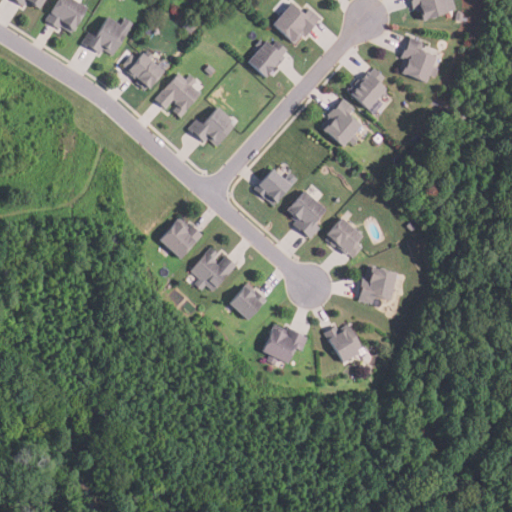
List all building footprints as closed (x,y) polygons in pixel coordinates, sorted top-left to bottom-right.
[(10,0),(33,12),(39,0),(10,0)] [(87,7),(75,0),(55,0),(43,20),(57,29),(59,26),(70,33),(87,7)] [(454,0),(457,10),(423,20),(420,11),(419,12),(417,8),(413,9),(410,0),(454,0)] [(293,44),(271,23),(291,2),(303,13),(308,7),(320,18),(315,23),(316,24),(305,36),(302,35),(293,44)] [(462,21),(455,20),(457,12),(464,13),(462,21)] [(132,23),(111,55),(101,49),(98,55),(80,43),(87,32),(93,36),(106,16),(119,24),(123,18),(132,23)] [(189,33),(180,28),(185,20),(194,26),(189,33)] [(246,61),(263,77),(267,72),(270,75),(273,72),(270,69),(273,65),(274,66),(283,57),(281,55),(286,50),(275,40),(270,45),(264,40),(263,41),(260,38),(254,45),(257,48),(246,61)] [(438,68),(434,77),(428,75),(425,82),(398,71),(403,59),(400,58),(406,43),(437,55),(432,66),(438,68)] [(169,63),(147,88),(146,87),(143,90),(135,83),(137,81),(125,71),(126,70),(121,65),(130,54),(135,58),(141,51),(142,53),(146,49),(158,60),(161,57),(169,63)] [(209,75),(203,69),(208,64),(214,69),(209,75)] [(346,91),(366,110),(378,96),(381,99),(386,92),(383,90),(386,87),(380,81),(384,77),(374,68),(369,73),(367,72),(359,81),(357,79),(346,91)] [(199,93),(178,115),(173,110),(176,106),(173,103),(174,102),(172,99),(163,108),(153,99),(178,73),(184,79),(189,74),(196,81),(192,86),(199,93)] [(341,147),(319,127),(330,115),(327,113),(341,97),(353,108),(348,114),(360,125),(353,133),(358,138),(351,145),(347,141),(341,147)] [(201,124),(195,118),(186,128),(203,143),(207,139),(214,146),(234,126),(229,121),(231,119),(217,107),(201,124)] [(462,121),(456,118),(460,111),(466,114),(462,121)] [(290,185),(272,205),(254,189),(272,168),(290,185)] [(324,209),(304,191),(286,210),(293,216),(291,218),(295,221),(292,224),(308,240),(319,229),(312,222),(324,209)] [(352,258),(362,247),(357,243),(363,236),(342,217),(326,234),(328,235),(325,239),(334,247),(335,245),(346,255),(347,253),(352,258)] [(201,235),(179,260),(157,240),(177,218),(187,226),(189,224),(201,235)] [(412,231),(406,226),(411,220),(417,225),(412,231)] [(235,266),(211,292),(204,285),(199,290),(193,284),(197,279),(188,271),(209,247),(217,254),(212,259),(215,261),(214,262),(216,265),(224,256),(235,266)] [(396,272),(390,301),(374,297),(372,305),(356,301),(361,279),(364,279),(367,265),(396,272)] [(266,299),(246,321),(227,303),(245,284),(253,291),(255,289),(266,299)] [(300,351),(307,338),(287,328),(286,330),(273,324),(260,352),(266,354),(263,361),(274,367),(277,360),(286,364),(293,348),(300,351)] [(359,354),(341,364),(323,333),(335,326),(337,330),(347,324),(361,347),(357,350),(359,354)] [(470,494),(462,480),(477,472),(485,486),(470,494)]
